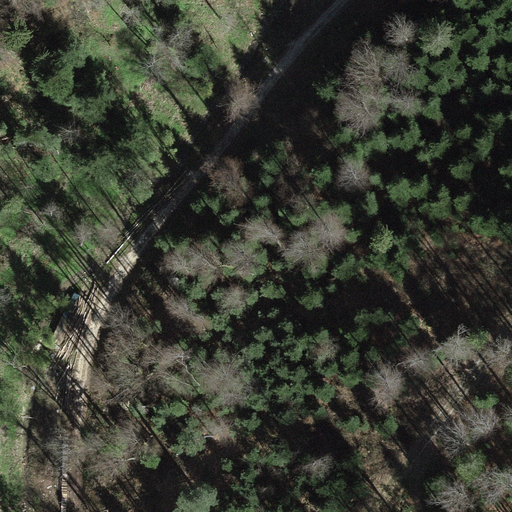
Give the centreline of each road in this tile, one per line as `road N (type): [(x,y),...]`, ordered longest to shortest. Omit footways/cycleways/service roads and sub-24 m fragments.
road 1 (track): [(344,0),(257,83),(150,221),(108,293),(90,348),(74,511)]
road 2 (track): [(368,511),(511,324)]
